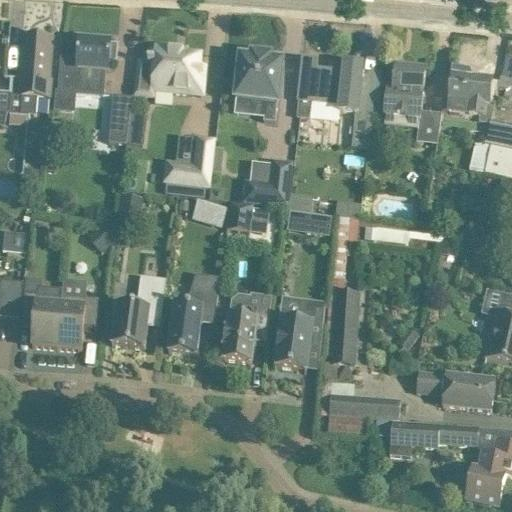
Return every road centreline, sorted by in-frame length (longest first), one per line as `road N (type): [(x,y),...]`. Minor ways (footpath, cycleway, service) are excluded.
road 1 (residential): [(339,511),(289,496),(214,415),(195,408),(0,390)]
road 2 (residential): [(511,23),(261,0)]
